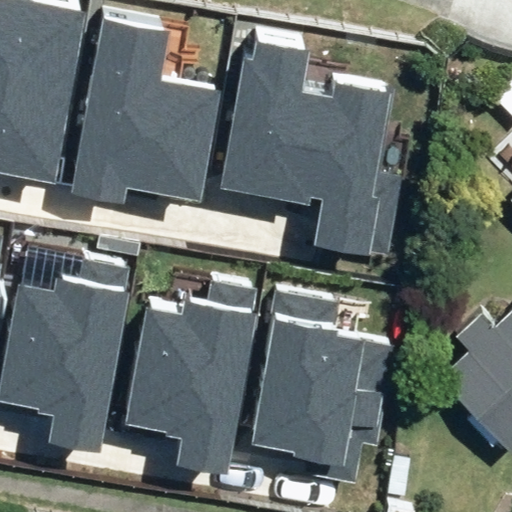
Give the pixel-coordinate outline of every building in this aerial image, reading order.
[(0,0),(0,170),(54,181),(87,10),(32,0),(0,0)] [(168,27),(104,15),(70,191),(124,201),(126,189),(199,203),(220,94),(157,82),(168,27)] [(245,52),(220,188),(309,204),(310,195),(324,198),(315,245),(384,258),(400,175),(378,171),(392,93),(335,82),(332,96),(301,90),(308,52),(256,42),(254,53),(245,52)] [(50,442),(103,451),(136,270),(83,260),(80,276),(66,274),(64,281),(56,279),(54,290),(18,284),(0,381),(0,402),(40,410),(40,415),(54,417),(50,442)] [(178,467),(229,476),(259,311),(253,310),(258,285),(212,277),(208,299),(184,295),(183,302),(150,296),(127,422),(168,429),(167,437),(183,440),(178,467)] [(342,298),(278,287),(250,444),(293,452),(292,457),(319,462),(317,474),(355,481),(362,443),(377,446),(396,336),(337,326),(342,298)] [(511,302),(448,362),(511,429),(511,302)]
